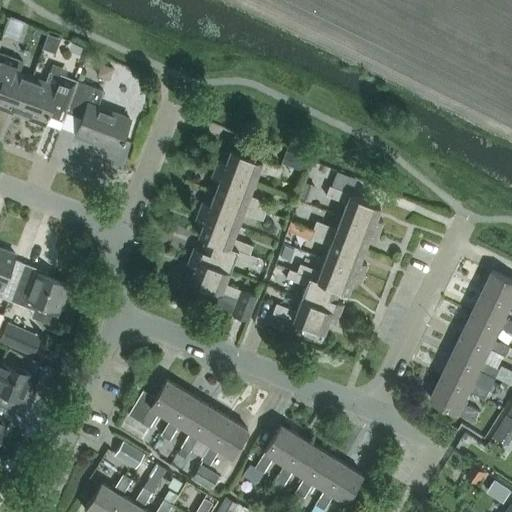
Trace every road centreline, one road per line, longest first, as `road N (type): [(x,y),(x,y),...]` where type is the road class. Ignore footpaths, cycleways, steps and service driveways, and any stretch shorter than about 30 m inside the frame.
road 1 (residential): [(374,410),(118,315)]
road 2 (residential): [(32,511),(118,315)]
road 3 (residential): [(374,410),(464,223)]
road 4 (residential): [(125,231),(172,103)]
road 5 (unclassified): [(0,186),(125,231)]
